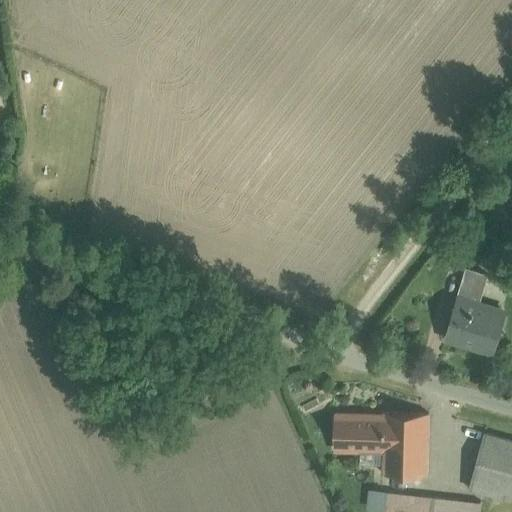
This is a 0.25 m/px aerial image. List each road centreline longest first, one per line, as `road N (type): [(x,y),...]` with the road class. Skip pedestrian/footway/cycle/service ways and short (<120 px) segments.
road 1 (unclassified): [(511,395),(0,240)]
road 2 (track): [(511,116),(354,348)]
